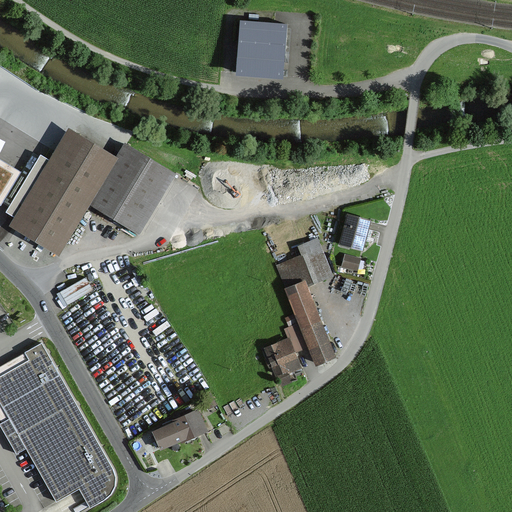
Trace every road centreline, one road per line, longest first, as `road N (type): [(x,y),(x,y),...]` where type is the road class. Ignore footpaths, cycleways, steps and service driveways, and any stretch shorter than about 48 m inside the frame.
road 1 (unclassified): [(149,497),(335,376),(356,353),(370,325),(422,73),(453,44),(511,49)]
road 2 (unknown): [(26,288),(78,259),(404,177)]
road 3 (track): [(16,0),(126,64),(193,85),(276,91)]
road 4 (residential): [(0,261),(42,307),(149,497)]
